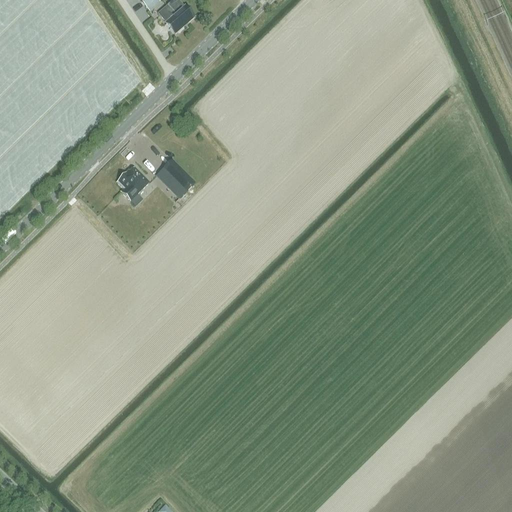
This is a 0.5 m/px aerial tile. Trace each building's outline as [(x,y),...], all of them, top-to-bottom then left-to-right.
[(158,0),(157,0),(138,0),(146,10),(158,0)] [(166,24),(175,35),(194,19),(184,8),(183,9),(175,0),(158,15),(165,23),(166,22),(167,23),(166,24)] [(154,144),(168,134),(164,129),(150,139),(154,144)] [(172,162),(157,178),(179,200),(194,184),(172,162)] [(118,183),(117,184),(123,191),(121,193),(122,194),(122,195),(130,203),(149,184),(134,169),(130,173),(129,172),(126,175),(126,174),(118,183)]
